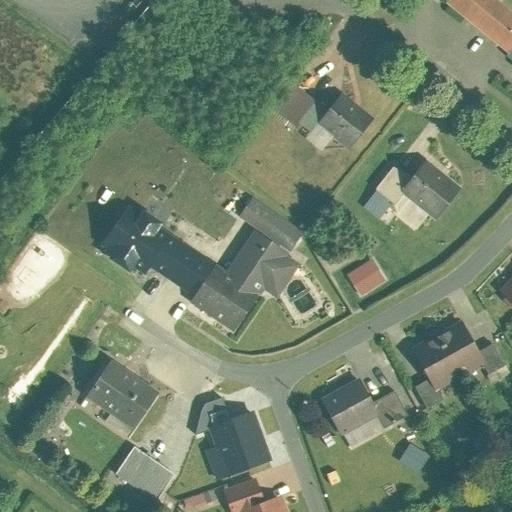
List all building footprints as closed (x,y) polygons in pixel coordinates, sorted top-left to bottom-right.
[(511,40),(511,15),(493,0),(443,0),(442,1),(503,51),(511,40)] [(307,129),(314,120),(348,148),(373,118),(338,88),(323,106),(297,85),(279,107),(307,129)] [(456,186),(421,158),(396,189),(431,217),(456,186)] [(392,203),(373,189),(361,205),(380,220),(392,203)] [(307,232),(252,193),(236,215),(292,253),(307,232)] [(209,264),(205,271),(147,232),(154,222),(132,208),(125,218),(116,212),(96,243),(105,249),(99,257),(121,272),(126,263),(141,273),(146,265),(189,293),(187,296),(236,330),(265,289),(274,295),(298,261),(252,229),(222,273),(209,264)] [(363,296),(389,280),(375,258),(349,274),(363,296)] [(511,305),(511,275),(497,291),(511,305)] [(490,343),(476,351),(459,320),(410,347),(427,378),(413,385),(425,407),(439,399),(434,390),(482,364),(487,373),(501,365),(490,343)] [(133,429),(157,392),(106,358),(81,396),(133,429)] [(340,434),(375,415),(382,427),(406,414),(392,390),(371,402),(357,375),(319,395),(340,434)] [(267,458),(252,413),(212,426),(227,472),(267,458)] [(402,460),(419,473),(431,456),(414,443),(402,460)] [(171,472),(131,445),(109,479),(149,505),(171,472)] [(227,511),(283,511),(277,494),(257,502),(249,479),(220,490),(227,511)] [(211,493),(187,498),(188,506),(213,502),(211,493)]
